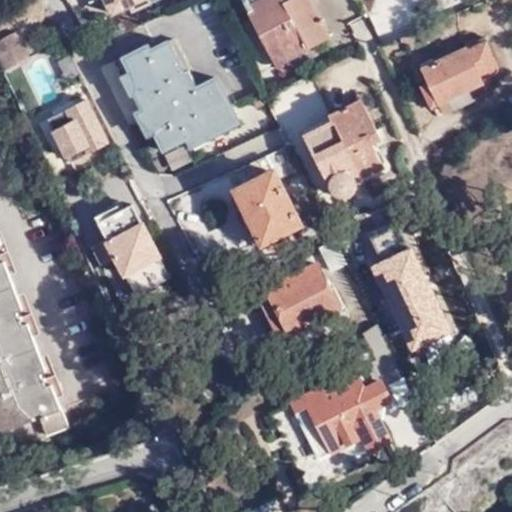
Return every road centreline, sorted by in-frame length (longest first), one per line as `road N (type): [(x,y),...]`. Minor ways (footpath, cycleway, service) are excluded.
road 1 (residential): [(511,363),(364,31)]
road 2 (residential): [(53,0),(189,262)]
road 3 (residential): [(0,498),(166,461),(187,511)]
road 4 (residential): [(368,511),(511,409)]
